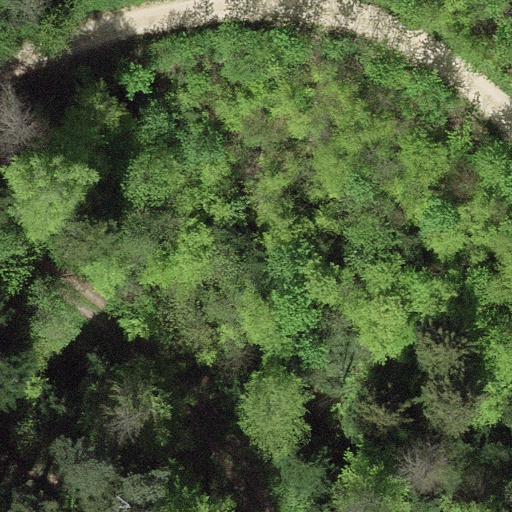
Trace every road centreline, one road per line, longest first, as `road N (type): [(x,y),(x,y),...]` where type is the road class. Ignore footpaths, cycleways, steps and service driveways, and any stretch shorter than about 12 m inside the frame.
road 1 (track): [(223,0),(104,42),(0,66)]
road 2 (track): [(511,138),(356,0)]
